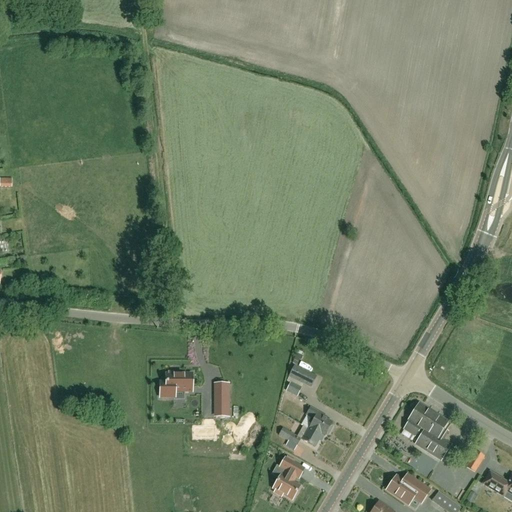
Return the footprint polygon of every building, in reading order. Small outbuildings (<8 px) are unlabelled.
[(37,249),(34,263),(51,267),(52,261),(66,264),(68,255),(37,249)] [(302,389),(305,384),(311,387),(316,377),(294,367),(290,376),(287,382),(302,389)] [(192,375),(173,374),(168,374),(166,374),(166,383),(160,383),(160,398),(174,398),(174,392),(184,392),(192,392),(192,375)] [(297,397),(301,389),(290,384),(286,391),(297,397)] [(216,385),(216,401),(228,401),(228,385),(216,385)] [(405,430),(420,439),(417,445),(441,460),(450,445),(438,437),(447,422),(419,405),(408,422),(409,423),(405,430)] [(325,436),(325,435),(327,436),(333,426),(331,426),(332,423),(326,420),(327,418),(310,408),(306,416),(311,418),(309,423),(311,424),(308,430),(321,437),(322,435),(325,436)] [(321,437),(308,430),(303,427),(297,437),(283,429),(279,436),(297,446),(301,439),(315,447),(321,437)] [(196,438),(215,438),(215,428),(198,428),(194,428),(194,438),(196,438)] [(475,451),(465,468),(475,473),(485,456),(475,451)] [(279,468),(285,471),(282,477),(281,476),(273,490),(275,491),(273,493),(281,498),(283,496),(292,501),(300,487),(293,483),(296,478),(299,480),(304,470),(285,459),(279,468)] [(511,475),(508,483),(490,472),(483,485),(504,497),(507,492),(511,495),(511,475)] [(430,491),(407,476),(403,482),(396,477),(387,491),(409,505),(414,498),(422,504),(430,491)] [(453,494),(458,497),(464,486),(459,483),(453,494)] [(462,497),(467,500),(472,490),(466,488),(462,497)] [(432,501),(438,506),(444,498),(438,493),(432,501)] [(392,511),(378,502),(371,511),(392,511)]
